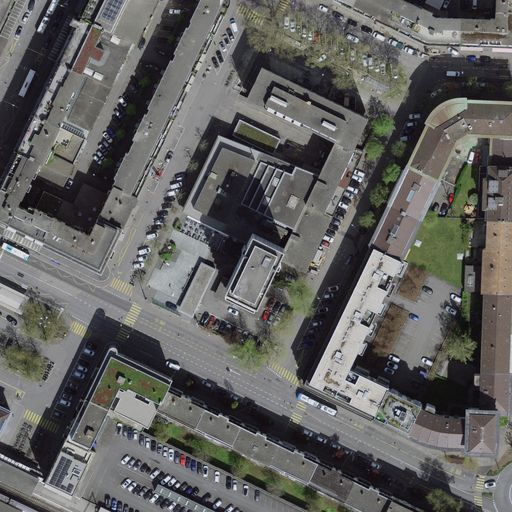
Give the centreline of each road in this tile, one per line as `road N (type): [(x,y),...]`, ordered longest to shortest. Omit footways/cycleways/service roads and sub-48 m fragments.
road 1 (residential): [(273,393),(429,67)]
road 2 (residential): [(103,307),(121,286),(256,0)]
road 3 (tertiary): [(273,393),(455,487),(502,494)]
road 4 (tertiary): [(103,307),(273,393)]
road 5 (residential): [(429,67),(288,0)]
